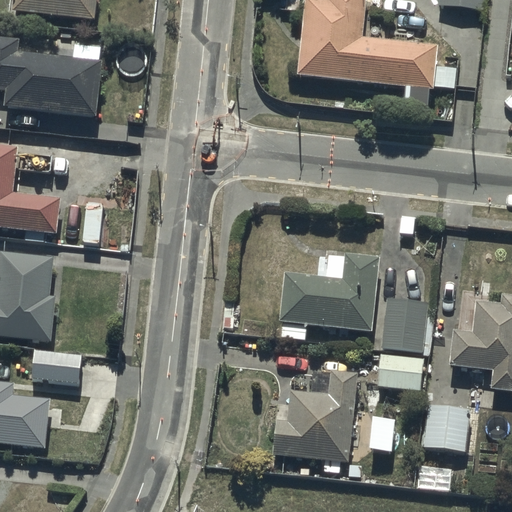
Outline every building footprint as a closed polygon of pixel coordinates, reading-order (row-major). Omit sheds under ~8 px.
[(59,16),(81,18),(99,19),(100,0),(16,0),(16,12),(59,16)] [(307,0),(299,75),(409,87),(408,104),(433,107),(435,91),(438,91),(438,87),(457,89),(459,67),(440,65),(442,45),(367,37),(371,0),(307,0)] [(488,0),(443,0),(443,6),(488,9),(488,0)] [(105,61),(102,61),(103,47),(78,45),(79,30),(59,28),(58,45),(53,44),(52,57),(19,55),(20,39),(0,37),(0,87),(9,89),(8,108),(102,115),(105,61)] [(20,148),(0,146),(0,228),(59,234),(62,197),(17,193),(20,148)] [(0,337),(57,343),(61,298),(54,297),(58,256),(3,251),(0,278),(0,337)] [(283,321),(285,322),(284,338),(309,341),(311,324),(377,332),(385,258),(348,254),(348,258),(330,256),(328,278),(287,273),(283,321)] [(457,329),(453,366),(494,370),(492,390),(511,391),(511,294),(505,294),(504,302),(479,300),(476,331),(457,329)] [(433,304),(389,299),(384,350),(428,354),(433,304)] [(85,356),(38,351),(35,381),(82,386),(85,356)] [(383,356),(380,388),(425,392),(427,360),(383,356)] [(342,473),(343,462),(354,463),(361,373),(333,371),(331,394),(293,391),(290,422),(280,421),(277,455),(289,456),(288,467),(297,468),(298,458),(328,460),(327,472),(342,473)] [(0,444),(48,450),(54,399),(18,395),(19,384),(0,381),(0,444)] [(431,405),(426,447),(468,452),(474,410),(431,405)]
